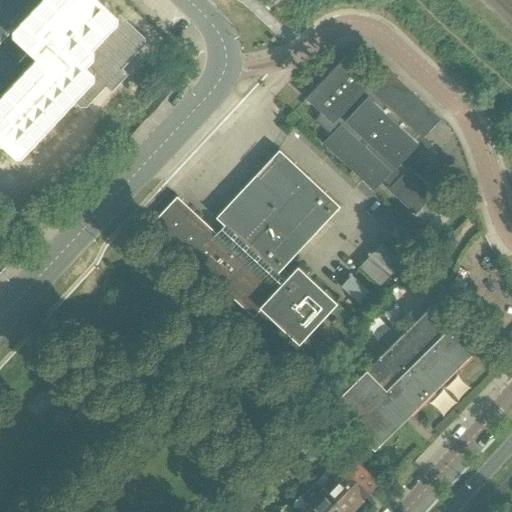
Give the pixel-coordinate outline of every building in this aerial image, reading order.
[(145,38),(104,0),(0,0),(0,81),(4,78),(10,83),(0,94),(0,141),(5,142),(17,153),(23,153),(73,99),(81,106),(87,106),(145,43),(145,38)] [(368,85),(370,83),(371,82),(344,57),(306,97),(322,112),(315,120),(331,134),(323,143),(374,190),(384,179),(391,186),(389,189),(416,214),(436,192),(409,167),(406,170),(399,163),(419,142),(415,138),(420,134),(423,137),(441,118),(390,71),(373,89),(368,85)] [(90,157),(107,140),(100,133),(83,150),(90,157)] [(279,149),(278,150),(248,183),(216,216),(225,224),(216,233),(177,196),(148,227),(225,299),(230,295),(254,317),(262,308),(299,343),(338,302),(298,265),(289,274),(282,268),(340,205),(279,149)] [(361,262),(381,283),(403,261),(383,241),(361,262)] [(343,283),(362,300),(372,289),(353,272),(343,283)] [(332,403),(376,447),(482,342),(438,298),(399,336),(367,368),(363,364),(363,363),(362,362),(350,375),(351,376),(352,375),(356,379),(332,403)] [(316,427),(304,438),(310,444),(322,433),(316,427)] [(303,439),(294,449),(300,454),(309,445),(303,439)] [(338,461),(332,467),(339,474),(362,497),(370,490),(373,491),(377,486),(376,483),(377,482),(378,481),(354,458),(353,459),(344,467),(338,461)] [(258,485),(265,491),(279,476),(267,464),(252,479),(258,485)] [(317,482),(324,489),(347,511),(348,511),(349,511),(351,511),(352,511),(357,507),(356,504),(362,497),(339,474),(332,467),(317,482)] [(258,485),(242,501),(250,508),(266,492),(265,491),(258,485)] [(347,511),(324,489),(309,505),(316,511),(347,511)] [(303,511),(302,511),(316,511),(309,505),(300,496),(293,503),(293,507),(299,507),(303,511)] [(246,511),(250,508),(242,501),(231,511),(246,511)]
